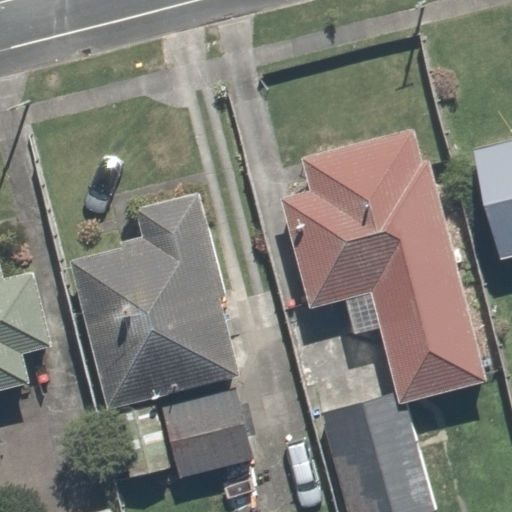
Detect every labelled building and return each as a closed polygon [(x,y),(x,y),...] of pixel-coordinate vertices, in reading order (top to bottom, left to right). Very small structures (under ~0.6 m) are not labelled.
[(496,379),(430,117),(310,148),(319,181),(290,188),(322,311),(353,303),(359,325),(393,316),(414,400),(496,379)] [(511,137),(476,148),(508,256),(511,254),(511,137)] [(262,460),(198,189),(129,205),(136,238),(84,250),(141,489),(262,460)] [(68,333),(49,261),(11,270),(2,232),(0,232),(0,383),(40,373),(32,342),(68,333)] [(433,511),(407,392),(330,410),(353,511),(433,511)] [(118,511),(114,497),(65,511),(118,511)]
